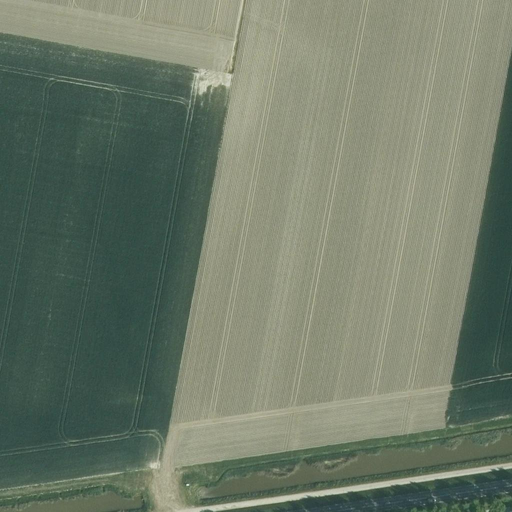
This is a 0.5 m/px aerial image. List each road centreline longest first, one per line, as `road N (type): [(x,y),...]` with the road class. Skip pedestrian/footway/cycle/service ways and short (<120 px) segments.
road 1 (unclassified): [(511,466),(194,511)]
road 2 (secondary): [(330,511),(511,485)]
